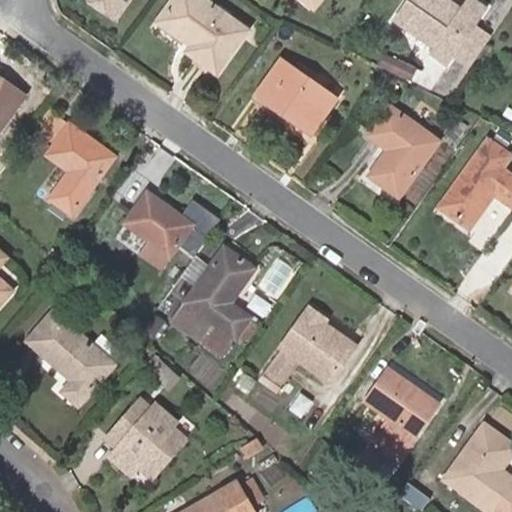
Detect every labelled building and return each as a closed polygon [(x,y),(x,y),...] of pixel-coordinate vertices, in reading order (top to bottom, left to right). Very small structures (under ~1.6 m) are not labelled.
[(90,0),(120,20),(133,0),(90,0)] [(204,0),(173,0),(160,20),(193,44),(188,50),(217,71),(246,30),(204,0)] [(448,0),(407,0),(395,18),(435,47),(431,53),(448,65),(456,54),(477,25),(488,9),(474,0),(469,0),(463,10),(448,0)] [(490,34),(477,25),(456,54),(469,63),(490,34)] [(416,69),(385,55),(380,67),(411,81),(416,69)] [(282,61),(257,96),(309,133),(334,98),(282,61)] [(0,129),(24,96),(0,78),(0,129)] [(391,107),(370,135),(391,150),(372,176),(399,196),(438,142),(391,107)] [(51,110),(35,132),(44,138),(59,116),(51,110)] [(59,116),(44,138),(54,145),(69,124),(59,116)] [(69,124),(54,145),(48,153),(70,170),(50,197),(71,213),(114,157),(69,124)] [(511,177),(501,169),(509,157),(489,142),(443,207),(470,227),(495,192),(511,204),(511,177)] [(146,191),(125,221),(149,239),(139,252),(161,268),(178,244),(195,256),(222,219),(194,199),(182,216),(146,191)] [(224,246),(172,319),(198,338),(211,320),(217,325),(203,345),(221,358),(236,338),(247,345),(258,330),(248,322),(252,316),(232,302),(256,268),(224,246)] [(67,271),(80,282),(94,260),(81,251),(67,271)] [(0,252),(0,302),(12,289),(0,278),(0,264),(6,258),(0,252)] [(327,320),(308,307),(281,347),(283,349),(266,374),(281,385),(299,360),(329,381),(354,343),(325,323),(327,320)] [(54,311),(29,339),(74,379),(64,390),(80,403),(114,364),(54,311)] [(154,313),(139,334),(150,343),(165,322),(154,313)] [(180,378),(154,354),(142,368),(168,392),(180,378)] [(389,369),(365,401),(390,418),(369,449),(392,466),(437,403),(389,369)] [(150,410),(141,401),(108,437),(118,447),(110,455),(131,474),(140,465),(153,477),(186,439),(172,427),(176,421),(156,404),(150,410)] [(511,454),(511,443),(485,424),(446,479),(492,511),(511,511),(511,477),(501,470),(511,454)] [(383,484),(396,493),(403,483),(391,474),(383,484)] [(237,481),(183,511),(254,511),(251,505),(264,497),(254,480),(240,487),(237,481)] [(360,497),(365,501),(374,508),(381,498),(386,491),(372,481),(360,497)]
